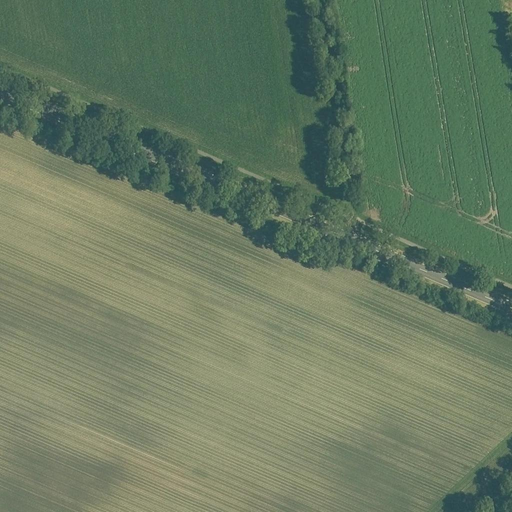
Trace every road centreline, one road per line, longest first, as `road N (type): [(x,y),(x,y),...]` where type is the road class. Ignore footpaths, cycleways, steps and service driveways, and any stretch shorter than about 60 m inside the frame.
road 1 (secondary): [(511,309),(0,91)]
road 2 (track): [(320,0),(348,185),(334,234)]
